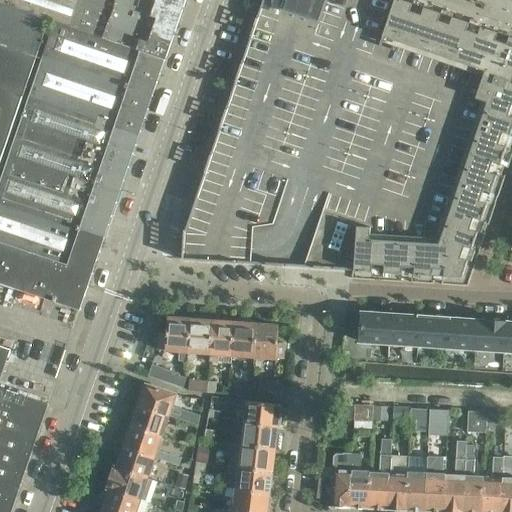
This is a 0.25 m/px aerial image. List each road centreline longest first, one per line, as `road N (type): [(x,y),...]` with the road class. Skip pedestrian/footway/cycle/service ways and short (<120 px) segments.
road 1 (unclassified): [(217,0),(122,277)]
road 2 (residential): [(122,277),(42,511)]
road 3 (residential): [(295,511),(315,294)]
road 4 (residential): [(315,294),(511,307)]
